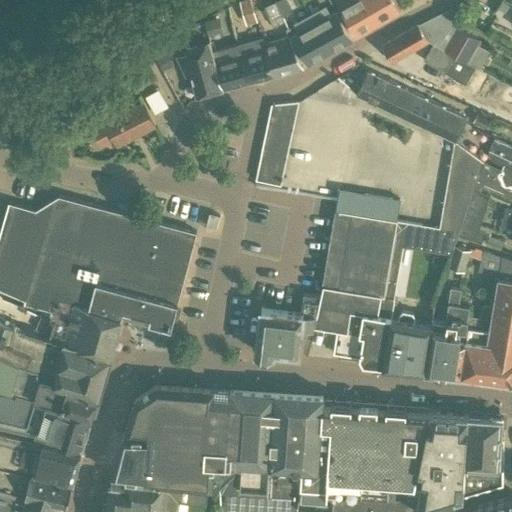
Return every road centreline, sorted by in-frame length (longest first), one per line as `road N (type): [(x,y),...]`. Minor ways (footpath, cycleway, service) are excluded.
road 1 (residential): [(204,367),(511,395)]
road 2 (residential): [(79,511),(132,369),(156,362),(204,367)]
road 3 (residential): [(260,90),(297,80),(445,0)]
road 4 (residential): [(204,367),(239,198)]
road 5 (residential): [(160,180),(108,182),(0,158)]
road 6 (residential): [(160,180),(186,122),(203,108),(260,90)]
